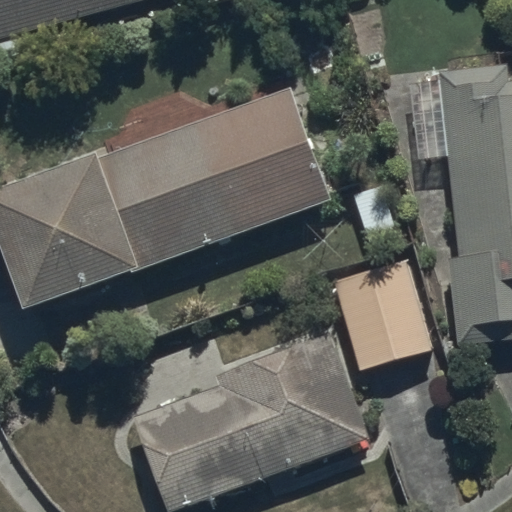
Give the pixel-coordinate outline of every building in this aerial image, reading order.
[(0,0),(0,70),(38,61),(33,42),(192,0),(0,0)] [(511,95),(509,80),(443,87),(444,94),(421,96),(429,172),(453,170),(464,272),(456,273),(465,359),(511,354),(511,95)] [(293,105),(97,177),(99,185),(0,221),(0,249),(32,338),(147,296),(144,286),(334,217),(293,105)] [(409,276),(338,297),(362,387),(435,364),(409,276)] [(138,430),(168,511),(213,511),(374,455),(336,350),(224,390),(226,398),(138,430)]
